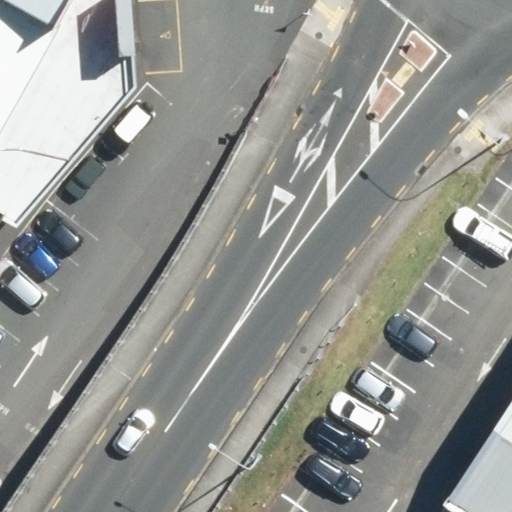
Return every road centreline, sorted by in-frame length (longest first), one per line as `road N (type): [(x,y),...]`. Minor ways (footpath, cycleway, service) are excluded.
road 1 (tertiary): [(511,49),(476,73),(277,264)]
road 2 (tertiary): [(277,264),(108,511)]
road 3 (tertiary): [(277,264),(389,0)]
